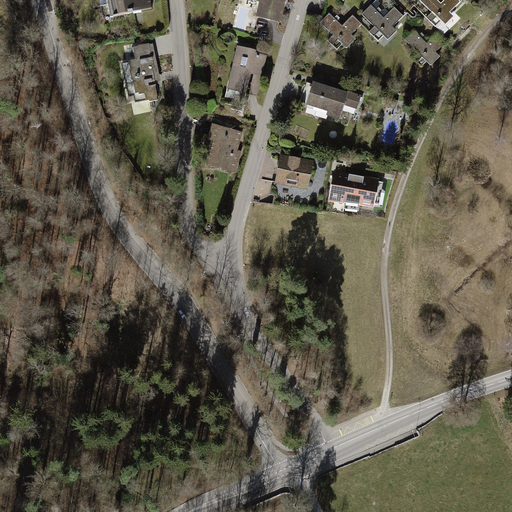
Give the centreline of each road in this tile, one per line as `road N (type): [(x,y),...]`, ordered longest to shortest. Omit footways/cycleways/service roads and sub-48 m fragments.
road 1 (tertiary): [(37,0),(109,210),(188,315),(280,474)]
road 2 (track): [(384,406),(384,273),(393,214),(442,96),(485,31),(511,7)]
road 3 (residential): [(232,261),(195,242),(184,217),(173,0)]
road 4 (residential): [(232,261),(235,223),(299,0)]
road 5 (residential): [(329,451),(249,324),(232,261)]
road 6 (tertiary): [(329,451),(511,378)]
